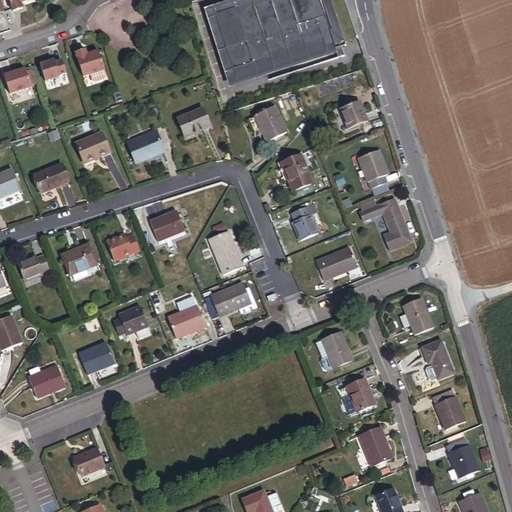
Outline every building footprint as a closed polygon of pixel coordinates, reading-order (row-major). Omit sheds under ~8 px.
[(30,0),(9,0),(13,12),(23,9),(21,3),(30,0)] [(229,89),(336,55),(333,46),(234,77),(215,17),(267,0),(234,0),(204,10),(229,89)] [(345,47),(330,0),(267,0),(215,17),(234,77),(333,46),(336,55),(337,59),(344,57),(341,49),(345,47)] [(106,68),(100,49),(88,53),(86,47),(76,50),(84,75),(106,68)] [(67,71),(63,58),(56,60),(55,57),(41,62),(46,79),(60,74),(60,73),(67,71)] [(32,84),(26,66),(19,69),(5,73),(11,91),(32,84)] [(350,130),(368,123),(360,104),(342,111),(350,130)] [(288,137),(275,108),(256,117),(269,145),(288,137)] [(211,128),(204,109),(178,120),(185,138),(211,128)] [(61,138),(58,131),(48,135),(51,142),(61,138)] [(112,154),(103,133),(76,144),(84,163),(94,160),(94,161),(112,154)] [(165,152),(156,133),(129,144),(137,164),(165,152)] [(373,191),(389,184),(386,177),(390,176),(380,152),(361,159),(373,191)] [(313,185),(302,156),(283,164),(291,185),(294,192),(313,185)] [(291,185),(283,164),(278,166),(286,186),(291,185)] [(70,182),(63,165),(35,176),(42,193),(70,182)] [(0,200),(22,191),(13,171),(0,176),(0,200)] [(413,244),(396,200),(377,207),(375,201),(361,206),(364,213),(360,214),(364,223),(383,215),(391,234),(384,237),(390,252),(413,244)] [(294,213),(312,206),(311,203),(293,210),(294,213)] [(318,235),(311,216),(318,214),(314,205),(312,206),(294,213),(291,214),(295,223),(293,223),(301,242),(318,235)] [(186,231),(178,211),(150,222),(158,242),(186,231)] [(160,246),(187,235),(186,231),(158,242),(160,246)] [(244,268),(229,232),(211,239),(225,275),(244,268)] [(140,252),(134,235),(128,238),(126,234),(107,242),(115,262),(140,252)] [(98,265),(90,246),(62,257),(70,276),(98,265)] [(358,268),(350,248),(317,262),(325,282),(358,268)] [(51,272),(44,256),(38,258),(38,257),(18,264),(25,282),(51,272)] [(253,299),(253,298),(250,300),(246,290),(244,285),(205,301),(213,320),(239,309),(242,315),(258,309),(253,299)] [(254,298),(250,288),(246,290),(250,300),(253,298),(253,299),(254,298)] [(207,328),(198,307),(197,307),(193,298),(177,304),(181,314),(170,319),(178,340),(207,328)] [(435,329),(423,300),(404,307),(408,318),(412,328),(416,337),(435,329)] [(149,326),(141,308),(120,317),(121,320),(113,323),(119,337),(127,334),(127,335),(135,332),(139,340),(151,335),(147,327),(149,326)] [(23,344),(12,316),(0,321),(0,347),(2,352),(23,344)] [(412,328),(408,318),(402,320),(406,331),(412,328)] [(354,362),(342,334),(323,342),(329,357),(323,360),(322,362),(325,372),(328,372),(334,370),(354,362)] [(439,380),(455,374),(442,341),(423,349),(429,365),(432,364),(434,366),(428,369),(427,372),(430,381),(433,381),(438,379),(439,380)] [(115,365),(107,344),(80,355),(88,376),(115,365)] [(66,387),(58,368),(31,379),(39,398),(66,387)] [(377,406),(367,380),(348,387),(358,413),(377,406)] [(467,423),(453,391),(433,399),(446,432),(467,423)] [(393,460),(381,429),(361,437),(373,468),(393,460)] [(460,481),(481,472),(467,440),(447,449),(460,481)] [(105,467),(97,450),(76,459),(83,476),(105,467)] [(391,471),(390,467),(379,471),(381,475),(391,471)] [(403,511),(395,491),(378,498),(383,511),(403,511)] [(247,511),(272,511),(264,492),(243,501),(247,511)] [(463,511),(487,511),(481,495),(460,503),(463,511)]
